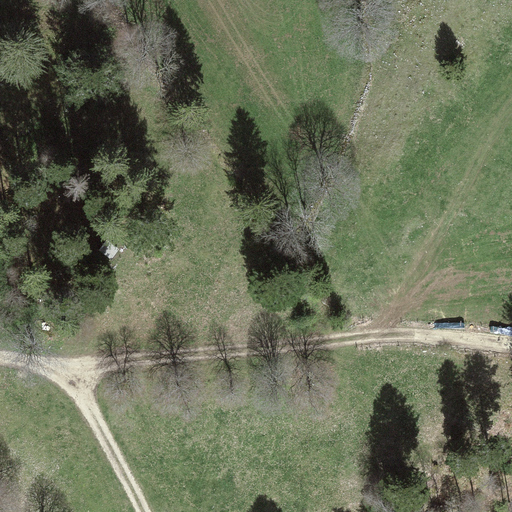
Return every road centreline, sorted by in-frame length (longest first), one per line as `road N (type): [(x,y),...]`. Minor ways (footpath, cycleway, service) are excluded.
road 1 (track): [(79,371),(128,357),(269,354),(379,334),(511,345)]
road 2 (track): [(138,511),(79,371)]
